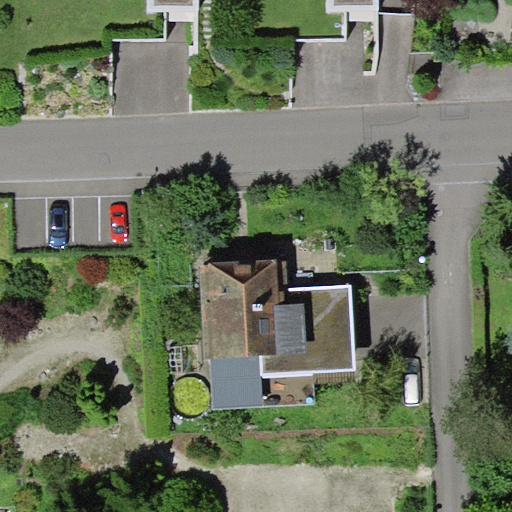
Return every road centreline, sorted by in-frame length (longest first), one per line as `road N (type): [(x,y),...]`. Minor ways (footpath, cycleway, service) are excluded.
road 1 (residential): [(445,140),(0,152)]
road 2 (residential): [(455,511),(445,140)]
